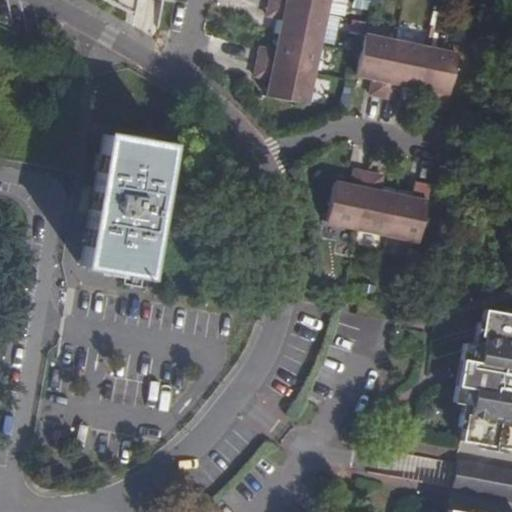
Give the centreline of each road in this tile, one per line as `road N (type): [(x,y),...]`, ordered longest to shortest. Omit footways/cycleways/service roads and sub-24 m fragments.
road 1 (residential): [(110,499),(143,487),(190,451),(261,356),(285,286),(283,230),(261,161)]
road 2 (residential): [(0,178),(33,186),(49,215),(6,507)]
road 3 (residential): [(421,141),(337,127),(261,161)]
road 4 (residential): [(177,79),(36,0)]
